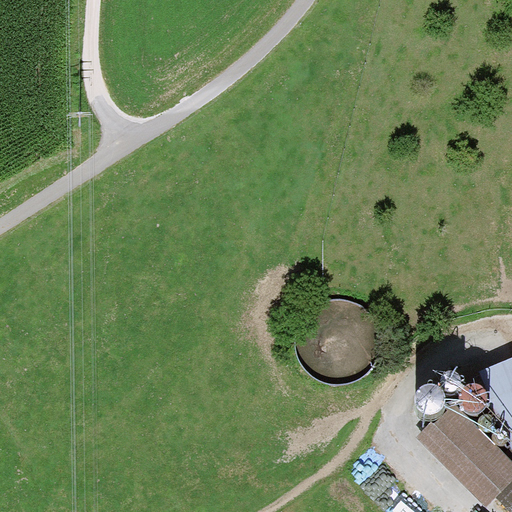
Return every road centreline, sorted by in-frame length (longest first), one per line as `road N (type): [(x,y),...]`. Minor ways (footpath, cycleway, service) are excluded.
road 1 (unclassified): [(0,225),(111,151),(209,66),(269,0)]
road 2 (track): [(389,404),(159,511)]
road 3 (track): [(89,0),(90,86),(111,151)]
